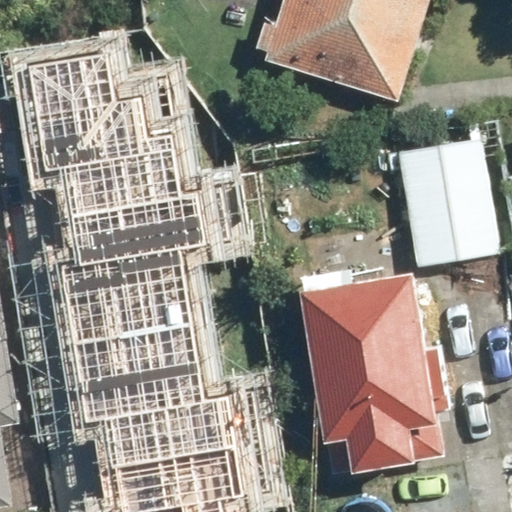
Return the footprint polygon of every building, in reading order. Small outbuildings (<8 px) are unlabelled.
[(277,0),(257,70),(392,108),(423,0),(277,0)] [(120,98),(112,48),(13,64),(75,441),(98,438),(109,507),(86,511),(219,511),(217,496),(238,492),(223,397),(201,400),(176,248),(196,245),(177,131),(158,135),(151,93),(120,98)] [(479,141),(394,156),(414,271),(499,256),(479,141)] [(320,452),(345,448),(352,483),(415,472),(408,437),(435,433),(410,280),(295,299),(320,452)] [(0,507),(7,506),(0,458),(0,434),(15,431),(0,331),(0,507)]
